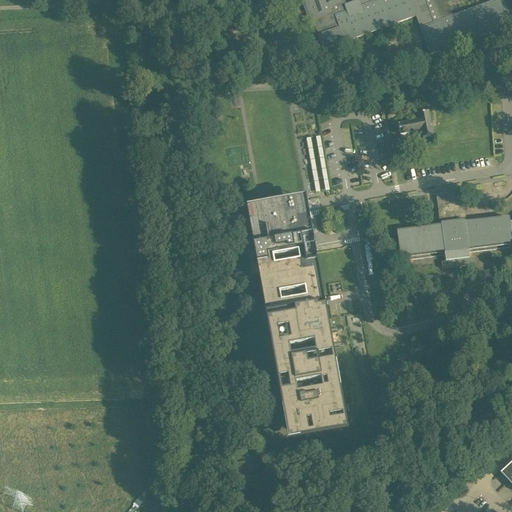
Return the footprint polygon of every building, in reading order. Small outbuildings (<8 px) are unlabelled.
[(511,0),(358,0),(358,1),(346,6),(343,0),(236,0),(237,2),(241,0),(258,0),(261,6),(275,0),(302,0),(310,22),(313,21),(318,35),(317,36),(322,51),(364,35),(416,17),(421,28),(420,28),(430,55),(511,24),(507,12),(511,10),(511,0)] [(419,121),(399,125),(399,126),(401,135),(413,133),(415,140),(422,138),(433,136),(428,112),(428,111),(428,109),(417,111),(419,121)] [(466,223),(463,201),(462,191),(436,195),(440,226),(431,227),(397,232),(400,255),(401,255),(401,257),(403,257),(403,258),(403,257),(404,261),(445,256),(445,261),(441,263),(442,269),(475,265),(474,259),(470,258),(469,253),(509,248),(509,245),(509,242),(511,241),(511,223),(510,223),(510,218),(500,219),(466,223)] [(274,361),(284,413),(288,445),(348,434),(342,405),(342,403),(339,392),(331,346),(329,331),(322,295),(315,252),(312,236),(313,236),(309,215),(306,197),(260,205),(247,208),(252,239),(253,238),(274,361)] [(511,463),(502,473),(501,473),(511,485),(511,463)]
